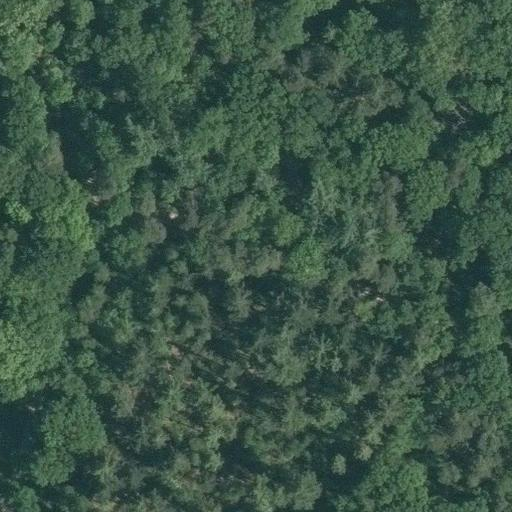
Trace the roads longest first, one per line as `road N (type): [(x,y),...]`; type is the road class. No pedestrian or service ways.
road 1 (track): [(88,194),(511,348)]
road 2 (track): [(88,194),(118,132),(233,0)]
road 3 (track): [(46,365),(85,203)]
road 4 (track): [(7,511),(46,365)]
